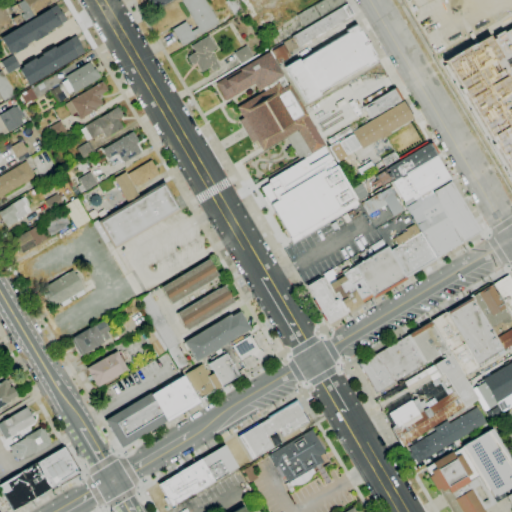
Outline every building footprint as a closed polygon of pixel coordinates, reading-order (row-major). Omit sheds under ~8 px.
[(18,24),(13,17),(15,16),(10,8),(21,0),(52,0),(53,1),(50,2),(51,3),(34,14),(35,15),(24,22),(20,17),(19,17),(22,22),(18,24)] [(172,0),(155,10),(149,0),(172,0)] [(201,34),(180,0),(204,0),(218,23),(201,34)] [(234,16),(225,1),(226,0),(238,0),(244,10),(234,16)] [(303,27),(296,16),(322,0),(344,0),(345,1),(303,27)] [(292,37),(347,4),(354,15),(298,48),(292,37)] [(0,38),(55,5),(59,12),(61,11),(66,20),(45,33),(46,34),(33,42),(32,41),(26,44),(27,46),(13,54),(13,53),(9,54),(0,38)] [(445,61),(511,177),(511,17),(507,20),(510,24),(511,27),(511,82),(504,68),(500,71),(494,60),(500,56),(488,36),(445,61)] [(182,46),(172,30),(185,21),(195,38),(182,46)] [(305,103),(284,67),(297,59),(299,62),(347,33),(346,31),(356,24),(360,30),(359,31),(373,55),(374,54),(378,60),(367,67),(365,64),(317,93),(318,95),(305,103)] [(83,53),(79,46),(80,45),(75,36),(54,48),(53,47),(40,55),(41,56),(35,60),(34,58),(20,66),(21,68),(18,70),(28,86),(83,53)] [(201,72),(196,63),(193,65),(193,64),(191,65),(187,57),(194,52),(191,46),(208,36),(216,49),(211,52),(219,67),(212,71),(210,67),(201,72)] [(283,44),(291,56),(278,64),(271,51),(283,44)] [(241,64),(234,53),(246,45),(253,56),(241,64)] [(303,159),(302,156),(298,158),(286,137),(262,151),(256,141),(252,143),(238,120),(242,118),(236,107),(264,91),(262,88),(261,90),(256,83),(225,101),(215,83),(267,52),(287,85),(289,84),(325,146),(303,159)] [(0,62),(12,55),(19,66),(7,73),(0,62)] [(68,94),(61,83),(66,80),(64,77),(89,62),(93,70),(95,69),(100,78),(74,94),(72,91),(68,94)] [(3,101),(0,96),(0,71),(1,71),(15,95),(3,101)] [(80,120),(76,112),(70,116),(64,105),(69,101),(102,81),(107,90),(98,96),(102,104),(95,108),(96,110),(80,120)] [(47,92),(53,103),(65,97),(58,85),(47,92)] [(370,119),(363,107),(395,87),(402,99),(370,119)] [(25,104),(23,101),(21,102),(17,96),(30,88),(37,99),(31,102),(30,101),(25,104)] [(336,162),(327,147),(337,141),(338,143),(353,134),(351,132),(403,101),(413,118),(390,132),(391,134),(381,140),(380,138),(362,149),(361,147),(336,162)] [(23,123),(7,132),(0,119),(0,114),(13,106),(13,107),(17,105),(20,111),(21,110),(25,116),(20,119),(23,123)] [(86,141),(80,131),(84,128),(83,126),(117,107),(122,117),(118,119),(123,128),(105,138),(102,133),(91,139),(86,141)] [(54,140),(47,128),(60,121),(67,133),(54,140)] [(124,163),(123,161),(122,162),(118,154),(116,155),(116,154),(107,159),(102,150),(132,131),(138,141),(137,142),(138,143),(136,144),(140,152),(139,152),(140,153),(124,163)] [(16,159),(9,148),(20,141),(27,152),(16,159)] [(82,158),(76,148),(88,141),(94,151),(82,158)] [(376,175),(387,169),(386,169),(428,143),(429,144),(431,142),(438,153),(393,180),(382,186),(376,175)] [(325,146),(330,155),(328,156),(357,204),(292,243),(269,205),(269,204),(260,188),(269,183),(267,180),(303,159),(325,146)] [(385,167),(380,159),(394,151),(398,158),(385,167)] [(403,202),(391,182),(399,177),(399,178),(405,174),(435,156),(449,179),(429,191),(430,193),(415,202),(414,200),(413,201),(411,197),(403,202)] [(126,201),(113,179),(125,172),(126,175),(150,160),(158,174),(136,187),(135,184),(133,186),(138,194),(126,201)] [(0,197),(0,175),(25,161),(34,177),(0,197)] [(361,177),(357,169),(370,161),(374,168),(361,177)] [(80,193),(76,187),(81,184),(78,179),(90,172),(97,184),(85,191),(80,193)] [(462,242),(432,192),(450,181),(480,231),(462,242)] [(113,249),(97,222),(163,182),(179,209),(113,249)] [(392,216),(385,204),(367,215),(360,204),(379,192),(379,193),(389,187),(402,210),(392,216)] [(437,256),(436,256),(421,231),(420,232),(410,214),(409,214),(405,207),(415,201),(415,203),(432,193),(452,228),(451,229),(460,243),(437,256)] [(51,212),(44,201),(56,194),(63,205),(51,212)] [(90,196),(88,199),(88,203),(90,205),(93,206),(96,206),(99,203),(99,199),(97,196),(94,195),(90,196)] [(7,227),(0,216),(0,210),(11,203),(12,204),(20,198),(21,199),(24,197),(27,202),(26,204),(31,211),(17,220),(17,221),(9,226),(7,227)] [(68,214),(75,227),(87,219),(75,199),(63,206),(64,208),(68,214)] [(50,237),(41,221),(64,208),(68,214),(65,216),(71,226),(63,231),(62,230),(50,237)] [(406,278),(390,251),(397,246),(393,239),(406,231),(405,229),(414,224),(419,233),(420,233),(428,246),(436,259),(406,278)] [(21,254),(20,251),(17,252),(12,243),(14,242),(12,240),(27,231),(27,232),(38,225),(46,239),(21,254)] [(353,266),(386,246),(406,279),(373,299),(371,297),(353,266)] [(171,305),(160,287),(208,259),(218,276),(171,305)] [(342,276),(341,274),(353,266),(371,297),(361,303),(350,284),(345,280),(342,276)] [(361,303),(361,304),(348,312),(345,314),(328,284),(324,277),(323,274),(331,269),(332,269),(334,267),(340,277),(342,276),(345,280),(350,284),(361,303)] [(52,308),(40,289),(71,270),(83,289),(52,308)] [(137,298),(123,275),(131,270),(145,294),(137,298)] [(511,317),(492,284),(507,275),(511,283),(511,317)] [(345,314),(328,324),(305,286),(320,277),(320,278),(323,277),(324,277),(328,284),(345,314)] [(186,331),(176,314),(224,285),(234,302),(186,331)] [(491,328),(472,296),(490,285),(504,308),(510,319),(509,319),(511,321),(507,324),(506,323),(503,324),(501,322),(491,328)] [(168,350),(137,299),(148,293),(179,343),(168,350)] [(477,364),(446,312),(447,312),(471,298),(470,297),(471,297),(502,349),(477,364)] [(195,362),(183,342),(229,314),(230,316),(239,311),(250,329),(195,362)] [(464,376),(431,320),(444,312),(478,368),(464,376)] [(82,355),(81,354),(79,355),(70,340),(72,339),(72,338),(87,328),(94,325),(103,320),(109,330),(106,332),(110,338),(105,341),(103,338),(102,339),(104,343),(82,355)] [(445,357),(442,352),(423,363),(407,335),(429,322),(449,355),(445,357)] [(156,356),(142,333),(152,327),(166,350),(156,356)] [(511,344),(503,350),(496,338),(511,327),(511,344)] [(376,354),(407,335),(423,363),(424,364),(394,382),(376,354)] [(259,361),(251,355),(249,354),(240,359),(232,346),(249,336),(257,348),(264,353),(259,361)] [(178,369),(167,351),(176,345),(187,363),(178,369)] [(97,387),(86,368),(111,354),(116,351),(127,369),(121,373),(122,373),(97,387)] [(209,367),(207,364),(225,353),(238,375),(220,386),(209,367)] [(394,382),(394,383),(376,393),(359,364),(376,354),(394,382)] [(449,355),(477,399),(464,408),(463,407),(401,446),(390,427),(394,424),(388,414),(410,400),(411,402),(416,398),(419,402),(422,400),(425,405),(421,408),(422,411),(447,395),(444,391),(443,392),(440,387),(440,386),(439,384),(435,387),(431,382),(437,378),(440,383),(442,382),(446,389),(450,387),(441,373),(439,374),(433,365),(445,357),(449,355)] [(488,409),(475,387),(482,382),(481,380),(511,361),(511,393),(496,403),(497,404),(488,409)] [(220,386),(199,399),(197,396),(185,374),(202,364),(205,370),(209,367),(220,386)] [(166,421),(150,395),(182,376),(198,402),(166,421)] [(0,382),(5,380),(10,388),(11,387),(17,396),(16,396),(16,397),(11,400),(12,401),(0,408),(0,382)] [(511,393),(496,403),(497,404),(501,411),(511,404),(511,393)] [(121,448),(104,420),(149,394),(150,395),(166,421),(121,448)] [(251,459),(238,436),(268,418),(267,417),(296,399),(301,409),(300,409),(307,422),(284,436),(279,428),(265,436),(272,447),(251,459)] [(5,439),(0,430),(0,423),(25,407),(34,422),(9,437),(5,439)] [(417,464),(415,460),(412,461),(408,455),(411,453),(408,448),(435,431),(434,428),(446,420),(448,423),(476,407),(485,423),(417,464)] [(16,460),(14,456),(13,457),(10,452),(11,452),(9,447),(40,428),(41,430),(43,429),(50,441),(48,442),(49,444),(33,454),(32,453),(20,460),(19,458),(16,460)] [(290,493),(285,484),(287,482),(283,476),(281,478),(267,455),(311,429),(315,436),(317,434),(326,449),(323,450),(325,453),(319,456),(323,462),(321,464),(331,481),(325,484),(315,467),(312,469),(314,472),(310,478),(307,482),(302,485),(298,486),(295,486),(291,486),(294,490),(290,493)] [(511,487),(492,500),(477,476),(460,448),(460,447),(490,429),(511,464),(511,487)] [(171,506),(158,485),(178,473),(200,460),(199,459),(223,445),(236,468),(213,481),(191,494),(171,506)] [(35,463),(63,447),(65,446),(81,473),(51,491),(50,489),(35,463)] [(450,511),(438,490),(436,491),(428,477),(430,476),(425,468),(432,464),(431,463),(451,451),(452,453),(460,448),(477,476),(467,482),(476,477),(492,505),(483,510),(484,511),(450,511)] [(19,473),(35,463),(50,489),(44,493),(34,499),(19,473)] [(34,499),(12,511),(0,491),(0,484),(19,473),(34,499)]
